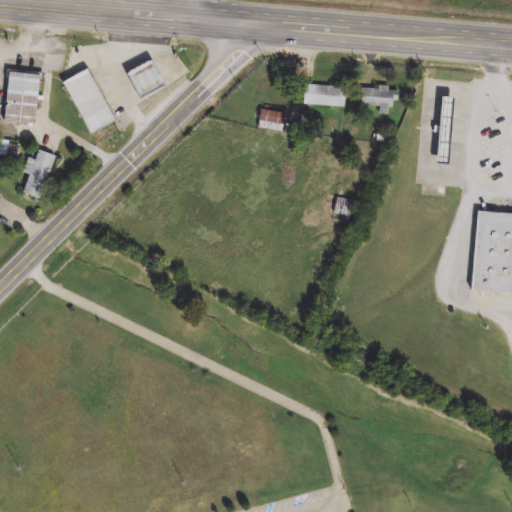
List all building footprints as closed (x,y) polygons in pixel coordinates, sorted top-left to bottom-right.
[(135,101),(161,88),(148,62),(122,75),(135,101)] [(86,71),(61,82),(86,136),(111,124),(86,71)] [(37,76),(5,74),(2,124),(34,126),(37,76)] [(343,108),(344,88),(303,86),(303,107),(343,108)] [(398,93),(388,92),(388,87),(377,87),(377,90),(361,90),(360,106),(379,108),(378,116),(389,116),(390,102),(397,103),(398,93)] [(440,94),(434,160),(447,161),(453,95),(440,94)] [(284,134),(287,115),(260,111),(257,129),(284,134)] [(54,157),(36,152),(34,161),(26,159),(22,175),(26,176),(21,196),(42,201),(54,157)] [(511,212),(475,209),(468,290),(511,293),(511,212)]
